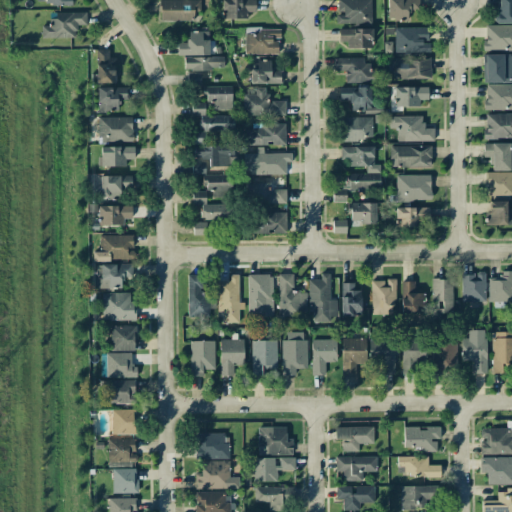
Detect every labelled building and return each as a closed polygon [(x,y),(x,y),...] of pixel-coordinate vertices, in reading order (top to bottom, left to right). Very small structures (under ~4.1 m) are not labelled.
[(193,20),(193,11),(200,11),(199,0),(159,0),(160,21),(193,20)] [(255,0),(222,0),(222,18),(246,19),(246,12),(255,12),(255,0)] [(370,0),(336,0),(337,24),(371,23),(370,0)] [(409,20),(409,10),(419,10),(418,0),(387,0),(388,20),(409,20)] [(511,22),(511,0),(496,0),(497,23),(511,22)] [(75,37),(75,25),(86,25),(86,12),(49,12),(49,25),(41,26),(41,38),(75,37)] [(511,24),(484,25),(484,50),(511,49),(511,24)] [(395,53),(429,52),(428,27),(394,28),(395,53)] [(244,54),(278,54),(278,28),(244,28),(244,54)] [(347,48),(373,47),(372,28),(338,29),(338,42),(347,42),(347,48)] [(177,54),(208,55),(209,31),(189,31),(188,43),(177,42),(177,54)] [(95,82),(115,83),(115,58),(108,58),(108,50),(96,49),(95,82)] [(511,54),(484,55),(485,82),(511,81),(511,54)] [(222,56),(184,57),(184,70),(222,69),(222,56)] [(333,58),(334,70),(345,70),(346,82),(378,81),(377,71),(367,71),(367,57),(333,58)] [(388,66),(394,66),(395,79),(430,78),(430,57),(388,58),(388,66)] [(250,83),(281,84),(281,70),(272,70),(272,60),(257,60),(256,69),(251,69),(250,83)] [(187,86),(200,86),(200,73),(186,73),(187,86)] [(511,84),(485,84),(484,109),(511,109),(511,84)] [(231,86),(204,86),(204,101),(213,101),(213,110),(232,109),(231,86)] [(371,87),(339,86),(339,100),(351,100),(351,110),(370,111),(371,87)] [(393,107),(420,106),(420,99),(427,99),(427,86),(393,87),(393,107)] [(128,87),(97,87),(97,111),(117,112),(117,100),(127,100),(128,87)] [(243,116),(285,115),(284,101),(267,101),(266,87),(255,87),(255,94),(243,94),(243,116)] [(191,116),(205,115),(204,102),(191,102),(191,116)] [(511,137),(511,113),(484,114),(484,138),(511,137)] [(192,130),(191,144),(205,144),(206,131),(233,132),(233,116),(200,115),(200,131),(192,130)] [(372,116),(340,117),(341,140),(373,139),(372,116)] [(397,141),(433,140),(433,128),(423,128),(423,116),(389,116),(389,128),(397,128),(397,141)] [(97,117),(98,141),(132,141),(132,117),(97,117)] [(243,145),(285,145),(285,123),(252,123),(252,129),(243,129),(243,145)] [(483,143),(483,157),(491,157),(491,170),(510,170),(509,143),(483,143)] [(192,174),(204,174),(204,160),(210,160),(210,166),(232,166),(231,145),(193,146),(194,162),(192,162),(192,174)] [(125,166),(125,159),(134,159),(133,146),(98,147),(99,166),(125,166)] [(373,146),(340,147),(340,159),(348,159),(348,167),(366,166),(366,172),(380,172),(380,164),(374,164),(373,146)] [(390,146),(389,167),(431,167),(431,147),(390,146)] [(286,174),(285,161),(291,161),(291,153),(260,153),(243,153),(244,170),(254,170),(254,175),(286,174)] [(511,194),(511,171),(484,172),(484,195),(511,194)] [(380,190),(379,173),(347,173),(347,188),(332,188),(332,202),(345,202),(345,190),(380,190)] [(396,174),(395,200),(430,201),(431,175),(396,174)] [(100,175),(99,193),(131,194),(131,176),(100,175)] [(202,191),(231,193),(231,178),(202,177),(202,191)] [(286,203),(285,189),(264,189),(264,182),(245,183),(245,204),(286,203)] [(206,205),(205,191),(192,191),(192,204),(201,204),(202,220),(228,220),(227,204),(206,205)] [(506,201),(489,201),(489,211),(484,211),(485,225),(511,224),(511,208),(506,209),(506,201)] [(376,224),(376,202),(349,203),(349,225),(376,224)] [(132,205),(97,206),(98,225),(132,225),(132,205)] [(396,208),(396,227),(429,226),(429,207),(396,208)] [(286,213),(253,212),(252,232),(285,234),(286,213)] [(332,232),(346,232),(346,220),(332,220),(332,232)] [(193,234),(205,234),(205,222),(193,222),(193,234)] [(99,235),(99,251),(92,251),(92,260),(134,260),(134,249),(133,249),(132,235),(99,235)] [(99,264),(99,279),(91,279),(91,289),(122,288),(122,277),(131,277),(131,263),(99,264)] [(488,302),(511,301),(511,270),(499,271),(500,277),(487,278),(488,302)] [(308,279),(308,311),(313,311),(313,320),(336,320),(337,299),(329,299),(329,273),(320,273),(320,279),(308,279)] [(484,273),(460,273),(461,302),(485,301),(484,273)] [(248,317),(272,316),(272,274),(247,274),(248,317)] [(306,291),(292,291),(292,274),(278,274),(278,315),(307,314),(306,291)] [(217,280),(217,313),(221,312),(221,323),(239,322),(237,275),(229,275),(229,280),(217,280)] [(188,277),(187,316),(206,317),(206,308),(213,308),(214,277),(188,277)] [(452,278),(431,278),(431,301),(441,301),(441,310),(452,310),(452,278)] [(394,279),(386,279),(386,281),(371,280),(370,314),(394,314),(394,279)] [(401,312),(422,312),(422,292),(414,292),(414,281),(401,281),(401,312)] [(354,282),(341,282),(341,316),(361,315),(361,290),(354,290),(354,282)] [(135,320),(135,304),(129,304),(130,293),(101,292),(101,314),(108,314),(108,320),(135,320)] [(111,351),(135,350),(134,325),(110,326),(111,351)] [(511,331),(491,332),(492,372),(511,371),(511,331)] [(306,368),(305,332),(286,332),(286,340),(281,340),(282,375),(295,375),(295,369),(306,368)] [(402,373),(416,373),(415,363),(426,363),(425,337),(401,337),(402,373)] [(473,373),(487,373),(486,337),(460,338),(461,360),(472,360),(473,373)] [(365,338),(341,338),(342,375),(355,374),(355,363),(366,363),(365,338)] [(393,338),(368,339),(369,363),(380,363),(380,374),(394,374),(393,338)] [(456,366),(456,338),(432,338),(432,367),(456,366)] [(219,339),(220,376),(233,376),(232,365),(243,364),(243,339),(219,339)] [(336,340),(311,339),(311,375),(325,375),(326,361),(336,362),(336,340)] [(215,369),(214,340),(189,341),(190,376),(203,376),(203,369),(215,369)] [(251,340),(251,374),(267,375),(267,370),(276,370),(276,341),(251,340)] [(130,353),(105,353),(106,378),(136,377),(136,365),(130,365),(130,353)] [(135,403),(134,379),(99,380),(99,392),(107,391),(108,404),(135,403)] [(111,410),(111,434),(134,434),(133,409),(111,410)] [(440,440),(440,426),(403,427),(403,447),(421,447),(421,451),(436,451),(436,440),(440,440)] [(292,454),(291,439),(285,439),(285,427),(257,427),(257,455),(292,454)] [(372,443),(372,427),(334,427),(334,440),(341,440),(341,451),(358,451),(358,443),(372,443)] [(480,454),(511,453),(511,428),(479,428),(480,454)] [(195,459),(229,458),(228,442),(223,442),(223,432),(194,433),(195,459)] [(134,463),(135,439),(108,438),(107,462),(134,463)] [(343,481),(362,480),(362,472),(376,472),(375,455),(334,457),(335,471),(342,471),(343,481)] [(397,475),(439,475),(440,465),(427,465),(427,456),(397,456),(397,475)] [(511,456),(480,457),(480,472),(486,472),(486,484),(511,484),(511,456)] [(253,481),(276,481),(276,469),(294,470),(294,457),(276,457),(276,458),(254,457),(253,481)] [(194,488),(238,489),(239,477),(228,477),(228,461),(201,460),(201,473),(194,473),(194,488)] [(112,468),(112,493),(136,493),(136,469),(112,468)] [(401,485),(400,509),(424,509),(424,499),(438,499),(438,486),(401,485)] [(294,486),(253,487),(253,502),(268,502),(268,508),(295,507),(294,486)] [(373,486),(335,486),(336,499),(342,499),(342,510),(358,510),(358,503),(374,502),(373,486)] [(511,511),(511,489),(496,490),(496,500),(481,500),(481,511),(511,511)] [(194,511),(228,511),(228,501),(225,501),(224,492),(194,492),(194,511)] [(134,511),(134,497),(107,498),(107,511),(134,511)]
